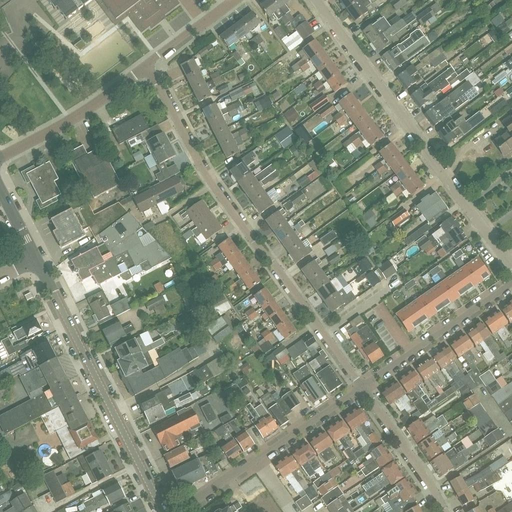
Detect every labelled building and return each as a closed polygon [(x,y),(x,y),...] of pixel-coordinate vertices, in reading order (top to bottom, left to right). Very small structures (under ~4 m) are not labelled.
[(65,20),(92,0),(94,0),(115,27),(128,16),(141,33),(150,27),(151,29),(158,24),(156,20),(162,15),(163,16),(179,4),(175,0),(46,0),(54,10),(56,8),(65,20)] [(285,25),(289,22),(272,0),(268,0),(266,2),(265,0),(260,4),(261,6),(260,7),(268,17),(274,13),(279,20),(281,19),(285,25)] [(272,0),(289,22),(292,20),(287,13),(289,12),(284,5),(290,1),(289,0),(272,0)] [(339,0),(346,10),(359,0),(339,0)] [(359,0),(346,10),(355,21),(367,12),(363,7),(369,3),(373,0),(359,0)] [(404,0),(393,0),(390,3),(396,12),(407,4),(404,0)] [(415,18),(421,26),(441,11),(435,3),(415,18)] [(484,14),(491,9),(488,5),(481,10),(484,14)] [(252,13),(241,21),(249,32),(255,27),(260,23),(252,13)] [(387,24),(382,18),(363,32),(371,43),(393,26),(401,21),(398,16),(387,24)] [(511,28),(511,20),(510,19),(494,31),(493,29),(487,34),(494,43),(511,28)] [(241,21),(231,29),(239,40),(249,32),(241,21)] [(314,32),(308,24),(306,21),(295,30),(303,41),(314,32)] [(379,54),(391,44),(386,38),(393,33),(394,35),(406,27),(401,21),(393,26),(371,43),(379,54)] [(274,30),(281,40),(287,36),(279,26),(274,30)] [(231,29),(220,37),(228,48),(239,40),(231,29)] [(396,47),(391,51),(390,51),(382,57),(387,65),(406,51),(417,43),(424,37),(420,31),(417,31),(410,36),(410,38),(397,49),(396,47)] [(258,35),(254,38),(259,44),(259,45),(263,42),(258,35)] [(406,51),(387,65),(393,72),(401,65),(429,44),(424,37),(417,43),(406,51)] [(254,38),(250,41),(255,48),(259,45),(259,44),(254,38)] [(86,47),(81,40),(73,46),(80,52),(86,47)] [(297,64),(291,68),(294,72),(299,68),(300,68),(306,63),(310,61),(310,60),(323,51),(314,41),(302,50),(303,50),(299,53),(303,59),(297,64)] [(202,57),(208,52),(205,47),(198,52),(202,57)] [(420,63),(414,68),(412,65),(406,70),(407,71),(397,78),(402,84),(417,72),(424,67),(430,63),(445,52),(441,47),(428,56),(425,51),(416,58),(419,62),(420,63)] [(241,58),(241,57),(236,51),(231,55),(237,62),(240,66),(244,63),(241,58)] [(323,51),(310,60),(313,64),(318,71),(331,62),(323,51)] [(425,74),(445,60),(441,55),(430,64),(430,63),(424,67),(417,72),(402,84),(406,90),(415,83),(416,84),(423,79),(420,76),(424,73),(425,74)] [(187,78),(199,72),(193,60),(181,66),(187,78)] [(318,71),(323,78),(313,86),(316,90),(323,85),(326,82),(339,73),(331,62),(318,71)] [(306,63),(300,68),(303,73),(310,68),(306,63)] [(420,89),(411,96),(415,103),(431,91),(445,80),(454,73),(450,68),(445,73),(444,72),(427,85),(426,84),(419,89),(420,89)] [(457,77),(456,78),(460,83),(466,78),(469,76),(470,75),(472,73),(470,70),(468,71),(466,69),(457,77)] [(205,84),(199,72),(187,78),(193,90),(205,84)] [(209,76),(212,80),(212,81),(220,77),(217,72),(209,76)] [(323,85),(316,90),(319,94),(325,89),(326,90),(330,87),(335,93),(347,84),(339,73),(326,82),(323,85)] [(211,96),(208,91),(215,87),(214,85),(222,81),(220,77),(212,81),(212,80),(205,84),(193,90),(199,102),(211,96)] [(431,91),(415,103),(420,109),(429,102),(430,103),(436,98),(434,95),(440,90),(441,91),(449,85),(448,84),(445,80),(431,91)] [(232,102),(253,91),(250,84),(229,94),(232,102)] [(296,96),(306,88),(303,84),(292,91),(296,96)] [(217,89),(220,95),(229,90),(226,85),(217,89)] [(460,87),(439,102),(433,107),(434,108),(424,115),(429,121),(457,100),(463,95),(463,94),(465,93),(460,87)] [(337,115),(333,118),(336,122),(342,117),(346,114),(359,105),(350,94),(338,103),(343,109),(336,114),(337,115)] [(463,95),(457,100),(429,121),(434,127),(443,120),(444,121),(450,116),(449,115),(454,111),(461,106),(468,101),(463,95)] [(260,112),(274,105),(269,96),(255,103),(260,112)] [(324,96),(314,103),(309,106),(314,113),(329,102),(324,96)] [(508,105),(504,100),(489,111),(493,117),(508,105)] [(219,111),(215,104),(203,111),(209,123),(221,116),(228,113),(236,109),(233,104),(219,111)] [(329,104),(317,113),(321,118),(334,110),(329,104)] [(359,105),(346,114),(354,125),(366,116),(359,105)] [(238,114),(236,109),(228,113),(230,118),(238,114)] [(296,119),(290,110),(283,115),(289,124),(296,119)] [(140,134),(149,129),(141,115),(112,130),(119,145),(127,141),(135,137),(140,134)] [(444,129),(438,133),(443,140),(447,136),(459,128),(466,123),(460,115),(444,128),(444,129)] [(509,131),(494,142),(504,155),(511,149),(511,115),(503,122),(509,131)] [(221,116),(209,123),(215,135),(227,129),(221,116)] [(358,138),(362,135),(374,126),(366,116),(354,125),(359,131),(355,134),(358,138)] [(473,117),(466,123),(459,128),(447,136),(443,140),(447,146),(457,139),(458,140),(464,135),(462,132),(466,129),(467,130),(478,120),(475,116),(473,117)] [(342,117),(336,122),(339,126),(345,121),(342,117)] [(302,125),(296,130),(306,144),(313,140),(302,125)] [(374,126),(362,135),(358,138),(361,142),(365,139),(370,146),(383,137),(382,136),(384,134),(381,130),(378,131),(374,126)] [(227,129),(215,135),(221,147),(233,141),(240,137),(247,133),(245,128),(230,135),(227,129)] [(149,129),(140,134),(151,155),(169,145),(163,133),(154,138),(149,129)] [(240,137),(233,141),(221,147),(227,159),(239,153),(236,147),(243,143),(242,141),(250,138),(247,133),(240,137)] [(352,143),(358,138),(355,134),(349,139),(352,143)] [(135,137),(127,141),(131,148),(139,144),(137,141),(135,137)] [(361,142),(358,138),(352,143),(355,147),(361,142)] [(384,160),(380,162),(373,167),(376,171),(399,154),(391,144),(379,153),(384,160)] [(175,156),(169,145),(151,155),(155,161),(154,161),(160,172),(155,175),(159,183),(172,176),(167,168),(167,169),(164,162),(175,156)] [(87,155),(83,146),(67,154),(83,185),(86,184),(94,198),(121,184),(101,147),(87,155)] [(242,163),(230,172),(232,175),(231,176),(230,178),(233,182),(235,182),(236,181),(237,183),(250,173),(246,167),(254,162),(253,160),(256,157),(252,151),(240,160),(242,163)] [(136,161),(144,159),(143,152),(135,154),(136,161)] [(399,154),(376,171),(379,176),(386,171),(386,170),(390,168),(395,174),(407,165),(399,154)] [(30,167),(21,172),(26,184),(30,182),(39,199),(42,204),(56,197),(60,195),(54,182),(58,179),(49,163),(36,170),(34,166),(33,166),(30,167)] [(254,178),(250,173),(237,183),(245,193),(260,182),(275,170),(272,165),(254,178)] [(396,184),(389,189),(385,192),(388,196),(415,176),(407,165),(395,174),(399,181),(395,183),(396,184)] [(275,170),(260,182),(245,193),(253,204),(265,194),(261,188),(279,175),(275,170)] [(319,178),(329,191),(333,188),(323,175),(319,178)] [(388,196),(384,199),(388,205),(396,199),(395,197),(402,192),(406,189),(411,196),(423,187),(415,176),(388,196)] [(177,179),(177,177),(150,191),(157,204),(168,199),(171,200),(172,197),(173,196),(176,197),(178,194),(184,191),(183,189),(185,185),(182,179),(177,179)] [(133,181),(129,188),(136,192),(139,185),(133,181)] [(157,204),(150,191),(134,199),(141,213),(157,204)] [(305,197),(301,192),(290,200),(293,205),(301,199),(305,197)] [(415,206),(411,209),(414,213),(418,210),(422,215),(441,201),(434,192),(415,206)] [(270,200),(265,194),(253,204),(260,214),(273,205),(277,202),(273,197),(270,200)] [(67,212),(51,220),(56,230),(53,232),(61,249),(85,236),(82,230),(89,227),(94,238),(99,235),(128,213),(118,203),(94,215),(85,197),(65,207),(67,212)] [(193,221),(208,210),(202,200),(180,216),(183,219),(186,217),(186,216),(188,214),(193,221)] [(422,215),(428,223),(428,224),(429,224),(447,210),(441,201),(422,215)] [(285,214),(282,209),(278,212),(265,221),(273,232),(286,222),(281,217),(285,214)] [(208,210),(193,221),(197,227),(191,231),(194,235),(215,219),(208,210)] [(360,217),(369,230),(377,224),(374,218),(376,217),(370,210),(360,217)] [(408,216),(408,215),(403,210),(390,219),(396,228),(409,218),(408,216)] [(72,260),(71,262),(74,268),(78,274),(81,281),(83,281),(91,277),(93,277),(96,284),(100,285),(101,285),(120,274),(123,280),(126,281),(130,279),(131,276),(128,270),(139,264),(142,270),(143,271),(145,272),(145,271),(151,269),(171,258),(148,234),(140,239),(136,232),(143,228),(129,213),(128,213),(99,235),(104,244),(72,260)] [(431,244),(458,224),(452,217),(439,227),(439,226),(434,230),(435,233),(427,239),(424,236),(415,242),(422,251),(423,250),(431,244)] [(222,229),(215,219),(194,235),(196,238),(202,234),(206,240),(222,229)] [(290,229),(286,222),(273,232),(281,242),(296,231),(293,227),(290,229)] [(447,254),(468,238),(458,224),(431,244),(434,248),(448,238),(450,241),(441,247),(447,254)] [(418,230),(403,241),(407,246),(414,241),(422,236),(418,230)] [(299,236),(296,231),(281,242),(288,253),(301,244),(297,238),(299,236)] [(319,240),(322,244),(324,247),(337,237),(332,231),(319,240)] [(226,258),(236,249),(229,239),(218,247),(221,251),(215,256),(216,258),(210,263),(213,267),(226,258)] [(301,244),(288,253),(296,264),(309,254),(308,254),(312,251),(310,248),(312,247),(306,240),(301,244)] [(329,256),(338,250),(334,245),(326,251),(329,256)] [(361,257),(367,253),(362,245),(356,250),(361,257)] [(226,258),(213,267),(215,271),(228,261),(233,268),(244,260),(236,249),(226,258)] [(73,252),(72,252),(65,256),(67,260),(74,254),(73,252)] [(364,274),(371,269),(373,268),(366,258),(356,264),(364,274)] [(465,267),(477,284),(489,276),(477,258),(465,267)] [(309,281),(321,272),(317,266),(321,263),(318,259),(314,262),(301,271),(309,281)] [(233,268),(238,274),(241,279),(252,271),(244,260),(233,268)] [(378,269),(385,279),(396,271),(389,261),(378,269)] [(465,267),(454,275),(466,292),(477,284),(465,267)] [(364,277),(372,288),(381,282),(373,270),(364,277)] [(234,284),(228,288),(226,290),(223,292),(226,296),(231,292),(237,287),(238,288),(244,283),(249,290),(260,282),(252,271),(241,279),(234,284)] [(321,272),(309,281),(316,292),(335,279),(331,275),(329,277),(328,276),(326,278),(321,272)] [(454,275),(442,283),(454,300),(466,292),(454,275)] [(324,302),(337,293),(342,289),(335,279),(316,292),(324,302)] [(228,288),(234,284),(231,280),(225,284),(225,285),(228,288)] [(442,283),(431,291),(443,308),(454,300),(442,283)] [(262,307),(272,299),(265,288),(254,296),(262,307)] [(102,291),(88,297),(88,298),(91,304),(90,305),(95,315),(98,322),(100,325),(112,319),(110,316),(109,312),(106,306),(109,305),(105,297),(102,291)] [(222,315),(232,308),(220,291),(209,297),(215,311),(209,314),(210,316),(218,312),(219,315),(220,314),(222,315)] [(443,308),(431,291),(419,299),(431,316),(443,308)] [(337,293),(324,302),(332,313),(342,306),(343,308),(356,299),(351,292),(341,299),(337,293)] [(198,306),(192,294),(182,299),(186,306),(188,311),(198,306)] [(165,303),(162,296),(147,304),(150,310),(165,303)] [(126,299),(110,307),(115,317),(131,309),(126,299)] [(280,310),(272,299),(262,307),(269,318),(280,310)] [(419,299),(408,307),(420,324),(431,316),(419,299)] [(511,310),(508,304),(500,309),(510,322),(511,320),(511,310)] [(408,333),(420,324),(408,307),(396,315),(408,333)] [(246,312),(249,317),(255,312),(252,308),(246,312)] [(288,321),(280,310),(269,318),(277,329),(288,321)] [(498,310),(491,316),(506,339),(510,336),(503,326),(507,324),(498,310)] [(255,312),(249,317),(251,320),(258,316),(255,312)] [(353,329),(363,322),(359,316),(349,323),(353,329)] [(506,339),(491,316),(483,321),(492,334),(496,332),(507,348),(510,345),(506,339)] [(221,317),(206,329),(217,343),(232,332),(231,331),(222,317),(221,317)] [(22,329),(18,331),(15,327),(11,329),(14,333),(17,340),(26,335),(28,340),(43,333),(36,319),(21,326),(22,329)] [(130,325),(123,329),(118,321),(102,329),(111,347),(127,338),(126,335),(135,330),(132,325),(130,325)] [(288,321),(277,329),(285,339),(296,331),(288,321)] [(490,350),(494,357),(498,363),(507,357),(504,352),(500,355),(493,344),(494,343),(490,339),(490,336),(481,322),(474,327),(490,350)] [(370,341),(374,338),(366,326),(359,331),(357,329),(355,330),(356,332),(350,337),(359,349),(365,345),(364,344),(369,340),(370,341)] [(490,350),(474,327),(466,333),(475,346),(479,343),(486,353),(483,355),(487,362),(494,357),(490,350)] [(261,334),(262,336),(255,341),(257,343),(264,338),(271,333),(268,329),(261,334)] [(271,333),(264,338),(257,343),(265,354),(273,348),(268,341),(273,337),(271,333)] [(311,333),(301,340),(307,347),(316,341),(311,333)] [(464,334),(457,339),(473,362),(476,359),(470,350),(473,347),(464,334)] [(25,341),(13,347),(8,337),(1,341),(1,342),(8,356),(15,352),(16,353),(28,347),(25,341)] [(114,352),(114,353),(114,354),(114,355),(115,356),(116,357),(117,357),(118,357),(119,357),(120,357),(121,360),(122,360),(131,356),(132,357),(144,352),(145,354),(148,352),(154,349),(161,346),(158,340),(153,343),(146,346),(141,337),(139,338),(134,340),(116,349),(116,350),(115,350),(115,351),(114,351),(114,352)] [(374,344),(377,342),(374,338),(370,341),(372,344),(366,347),(365,345),(359,349),(367,361),(369,360),(372,364),(382,356),(374,344)] [(469,365),(467,365),(471,370),(467,373),(469,376),(472,380),(480,375),(472,363),(473,362),(457,339),(449,344),(458,358),(462,355),(469,365)] [(301,340),(293,345),(300,355),(308,350),(301,340)] [(0,358),(1,360),(9,356),(8,356),(1,342),(0,342),(0,358)] [(21,358),(22,361),(0,372),(0,384),(3,383),(20,374),(21,377),(56,359),(48,342),(31,350),(32,352),(21,358)] [(300,355),(293,345),(286,350),(293,360),(300,355)] [(273,353),(278,360),(288,354),(283,346),(273,353)] [(455,374),(459,371),(453,362),(456,359),(447,346),(439,351),(455,374)] [(139,371),(126,377),(135,395),(135,396),(165,378),(166,378),(177,371),(188,364),(193,360),(198,357),(192,347),(187,350),(186,348),(182,350),(180,348),(160,360),(156,361),(159,367),(155,368),(143,374),(142,372),(140,373),(139,371)] [(321,354),(315,359),(322,370),(323,370),(335,389),(342,384),(329,366),(328,366),(326,362),(328,360),(326,358),(327,357),(322,350),(320,353),(321,354)] [(439,351),(432,356),(441,370),(442,369),(446,371),(451,378),(456,375),(455,374),(439,351)] [(117,364),(117,365),(117,368),(119,369),(121,369),(121,368),(122,370),(126,377),(139,371),(147,367),(147,366),(153,364),(153,363),(148,352),(145,354),(144,352),(132,357),(131,356),(122,360),(121,360),(118,361),(117,362),(117,364)] [(430,357),(422,363),(438,386),(440,388),(443,385),(441,382),(435,374),(439,371),(430,357)] [(28,394),(30,400),(44,393),(41,388),(48,384),(51,389),(67,381),(65,376),(56,359),(21,377),(19,378),(28,394)] [(322,370),(315,359),(308,364),(312,370),(313,369),(317,375),(316,375),(328,393),(335,389),(323,370),(322,370)] [(438,386),(422,363),(415,368),(424,381),(428,379),(434,388),(438,386)] [(196,387),(213,377),(206,365),(196,371),(196,370),(188,374),(196,387)] [(306,365),(299,370),(307,381),(319,400),(326,395),(314,377),(313,377),(309,372),(310,371),(306,365)] [(405,375),(421,397),(425,395),(418,385),(422,383),(413,369),(405,375)] [(307,381),(299,370),(292,374),(296,380),(297,380),(301,385),(300,386),(313,404),(319,400),(307,381)] [(485,387),(495,380),(489,370),(479,377),(485,387)] [(421,397),(405,375),(398,380),(411,398),(415,397),(417,400),(421,397)] [(469,376),(461,381),(460,382),(463,386),(466,385),(472,381),(472,380),(469,376)] [(496,380),(495,380),(485,387),(491,396),(507,385),(501,377),(496,380)] [(455,392),(463,386),(460,382),(461,381),(459,379),(454,383),(451,385),(455,392)] [(51,389),(44,393),(30,400),(0,415),(0,421),(7,434),(40,417),(47,413),(51,411),(76,398),(67,381),(51,389)] [(396,381),(388,386),(404,409),(406,413),(411,410),(406,403),(409,402),(404,395),(405,394),(396,381)] [(477,387),(472,381),(466,385),(470,391),(477,387)] [(511,384),(511,382),(507,385),(491,396),(497,405),(511,394),(511,384)] [(0,394),(2,397),(5,395),(8,393),(3,383),(0,384),(0,394)] [(450,386),(451,388),(444,393),(444,394),(447,397),(455,392),(451,385),(450,386)] [(404,409),(388,386),(381,391),(390,405),(394,402),(400,411),(404,409)] [(161,407),(170,403),(164,391),(155,395),(155,394),(139,402),(145,415),(161,407)] [(161,407),(145,415),(150,424),(166,416),(164,412),(176,406),(177,408),(193,400),(190,393),(170,403),(161,407)] [(292,393),(276,404),(269,393),(260,399),(268,410),(280,427),(289,421),(280,409),(287,405),(290,410),(299,404),(292,393)] [(444,394),(435,400),(438,404),(440,402),(447,397),(444,394)] [(466,412),(480,403),(474,394),(460,403),(466,412)] [(511,394),(497,405),(504,414),(511,407),(511,394)] [(51,411),(47,413),(59,438),(88,423),(84,415),(80,406),(76,398),(51,411)] [(435,400),(427,406),(429,409),(438,404),(435,400)] [(425,405),(423,401),(415,407),(417,410),(421,415),(429,409),(427,406),(426,406),(425,405)] [(209,403),(201,407),(209,423),(218,419),(209,403)] [(466,412),(462,415),(467,424),(485,412),(480,403),(466,412)] [(254,409),(253,409),(250,404),(245,407),(253,419),(251,421),(263,438),(265,436),(267,438),(270,435),(269,434),(270,433),(254,409)] [(256,408),(254,409),(270,433),(271,433),(272,434),(275,432),(274,430),(277,428),(261,404),(256,408)] [(181,444),(180,443),(204,432),(191,406),(185,409),(176,413),(177,416),(152,429),(155,434),(156,434),(161,444),(162,443),(166,452),(181,444)] [(373,433),(368,427),(366,428),(363,423),(367,421),(358,408),(350,413),(367,438),(374,447),(374,446),(381,442),(374,432),(373,433)] [(486,412),(485,412),(467,424),(468,424),(473,421),(479,429),(491,420),(486,412)] [(229,413),(219,418),(222,424),(232,419),(229,413)] [(367,438),(350,413),(343,418),(352,431),(355,428),(365,443),(366,445),(362,448),(365,453),(374,447),(367,438)] [(412,421),(408,414),(401,419),(403,422),(405,426),(412,421)] [(412,436),(436,419),(433,415),(422,423),(420,419),(406,429),(412,436)] [(436,419),(412,436),(417,443),(430,434),(430,433),(437,429),(438,431),(447,425),(444,419),(442,415),(436,419)] [(233,420),(229,422),(237,435),(234,437),(243,451),(254,444),(244,430),(241,432),(233,420)] [(351,443),(346,435),(350,433),(341,420),(333,425),(349,448),(350,450),(354,447),(351,443)] [(491,420),(479,429),(485,438),(498,429),(491,420)] [(88,423),(59,438),(71,460),(98,446),(95,441),(97,440),(88,423)] [(349,448),(333,425),(326,430),(335,443),(338,440),(345,450),(349,448)] [(490,446),(503,437),(498,429),(485,438),(490,446)] [(418,446),(424,453),(445,438),(439,430),(432,435),(432,436),(418,446)] [(316,437),(332,460),(336,457),(329,447),(332,444),(323,431),(316,437)] [(214,450),(222,461),(227,457),(229,461),(242,453),(232,438),(231,438),(227,432),(221,435),(226,442),(214,450)] [(450,443),(458,438),(454,432),(447,437),(450,443)] [(199,437),(190,442),(193,449),(203,444),(199,437)] [(332,460),(316,437),(308,442),(317,455),(318,454),(325,463),(328,461),(328,462),(332,460)] [(445,438),(424,453),(429,461),(442,451),(439,447),(447,442),(445,438)] [(316,456),(315,456),(306,443),(299,448),(316,474),(315,471),(321,467),(314,457),(316,456)] [(365,467),(388,452),(383,444),(370,453),(372,457),(362,464),(365,467)] [(454,448),(444,454),(443,454),(430,463),(435,470),(462,452),(466,450),(463,445),(455,450),(454,448)] [(189,458),(183,446),(164,456),(168,463),(170,467),(189,458)] [(316,474),(299,448),(291,454),(301,467),(301,466),(310,478),(316,474)] [(365,453),(362,448),(353,454),(354,455),(356,459),(356,458),(357,459),(365,453)] [(86,459),(88,463),(82,466),(86,473),(94,469),(106,463),(107,462),(108,460),(106,456),(104,456),(103,456),(100,451),(86,459)] [(388,452),(365,467),(360,470),(363,474),(367,471),(377,465),(380,468),(393,459),(388,452)] [(462,452),(435,470),(440,478),(453,469),(455,471),(468,461),(462,452)] [(209,453),(172,471),(181,489),(218,471),(209,453)] [(58,455),(52,461),(58,467),(64,461),(58,455)] [(289,455),(282,460),(298,483),(301,480),(294,470),(298,468),(289,455)] [(348,459),(345,461),(348,465),(349,464),(356,459),(354,455),(348,459)] [(303,490),(298,483),(282,460),(274,465),(283,478),(285,477),(297,494),(303,490)] [(348,465),(345,461),(337,467),(341,472),(345,469),(347,468),(348,467),(348,465)] [(381,470),(382,472),(362,486),(366,492),(372,488),(376,485),(399,469),(394,462),(381,470)] [(86,473),(89,481),(91,485),(112,475),(106,463),(94,469),(86,473)] [(328,473),(332,478),(341,472),(337,467),(328,473)] [(473,485),(472,485),(478,482),(492,473),(489,467),(481,472),(478,474),(463,482),(460,476),(450,482),(456,494),(466,488),(467,489),(473,485)] [(376,485),(372,488),(376,493),(390,483),(391,486),(404,477),(399,469),(376,485)] [(49,492),(61,486),(53,470),(42,476),(49,492)] [(482,489),(501,479),(495,471),(492,473),(478,482),(482,489)] [(328,473),(320,479),(324,484),(332,478),(328,473)] [(317,489),(324,484),(320,479),(319,478),(312,483),(317,489)] [(338,486),(332,478),(324,484),(317,489),(323,497),(337,486),(338,486)] [(385,504),(411,486),(406,479),(393,488),(392,487),(385,491),(388,494),(381,499),(385,504)] [(21,482),(12,488),(15,492),(24,487),(21,482)] [(82,503),(85,507),(94,503),(121,490),(120,488),(120,486),(119,483),(117,483),(117,482),(102,490),(103,492),(82,503)] [(67,498),(61,486),(49,492),(55,503),(67,498)] [(322,501),(326,507),(337,499),(343,495),(337,486),(323,497),(320,499),(322,501)] [(411,486),(385,504),(382,506),(386,511),(400,511),(415,503),(411,497),(416,494),(411,486)] [(467,489),(466,488),(456,494),(463,505),(473,500),(467,489)] [(10,490),(1,496),(0,496),(0,505),(14,496),(10,490)] [(94,503),(85,507),(86,511),(90,511),(98,508),(98,507),(108,502),(110,505),(124,497),(125,495),(123,492),(122,492),(121,490),(94,503)] [(10,502),(15,511),(20,511),(31,506),(23,494),(10,502)] [(312,504),(306,495),(295,503),(301,511),(312,504)] [(326,507),(329,511),(336,511),(343,507),(337,499),(326,507)] [(511,502),(497,511),(510,511),(511,511),(511,502)] [(133,511),(129,503),(115,510),(115,511),(113,511),(133,511)] [(239,503),(234,506),(233,506),(228,509),(222,511),(221,511),(219,511),(216,511),(236,511),(237,511),(236,511),(241,508),(239,503)]
